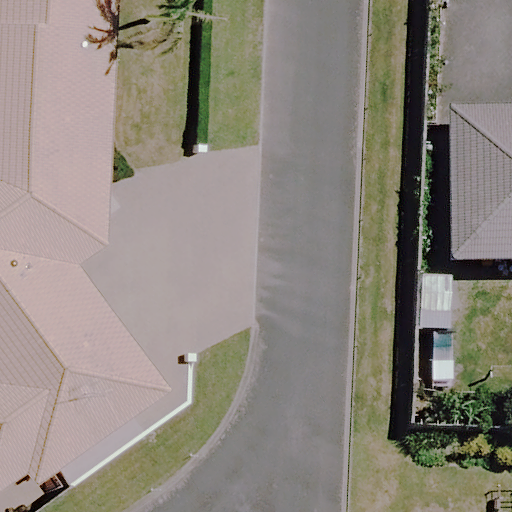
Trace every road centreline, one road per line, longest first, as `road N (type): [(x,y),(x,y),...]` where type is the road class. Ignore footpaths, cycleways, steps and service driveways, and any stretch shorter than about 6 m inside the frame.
road 1 (residential): [(322,0),(296,428)]
road 2 (residential): [(186,511),(296,428)]
